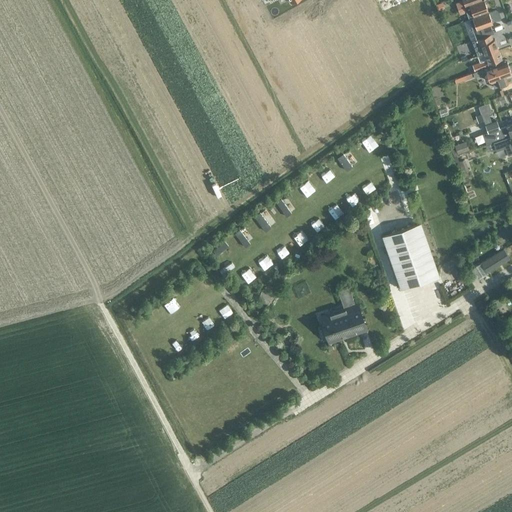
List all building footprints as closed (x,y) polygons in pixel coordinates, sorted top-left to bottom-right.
[(456,4),(459,12),(466,10),(467,12),(471,11),(473,16),(471,17),(472,19),(474,18),(488,12),(483,0),(482,0),(481,0),(462,0),(463,1),(456,4)] [(488,12),(474,18),(475,22),(471,23),(474,30),(478,29),(492,23),(488,12)] [(491,34),(472,41),(477,56),(484,53),(491,51),(492,54),(499,51),(495,39),(493,40),(491,34)] [(473,65),(475,72),(491,66),(490,63),(502,59),(499,51),(492,54),(491,51),(484,53),(486,60),(473,65)] [(511,74),(506,62),(492,68),(491,66),(475,72),(454,79),(456,84),(486,73),(487,76),(486,77),(487,81),(489,81),(489,82),(492,81),(494,88),(508,83),(505,76),(511,74)] [(499,140),(511,135),(511,123),(507,125),(509,131),(501,133),(497,121),(486,125),(488,132),(494,130),(497,140),(499,140)] [(511,135),(499,140),(500,139),(502,145),(511,141),(511,135)] [(462,160),(456,162),(461,174),(467,172),(462,160)] [(401,289),(439,275),(420,222),(382,235),(401,289)] [(494,234),(503,248),(511,242),(511,230),(509,225),(494,234)] [(509,258),(503,248),(481,262),(487,271),(509,258)] [(329,342),(367,329),(358,303),(355,304),(349,286),(338,290),(344,308),(320,316),(329,342)]
